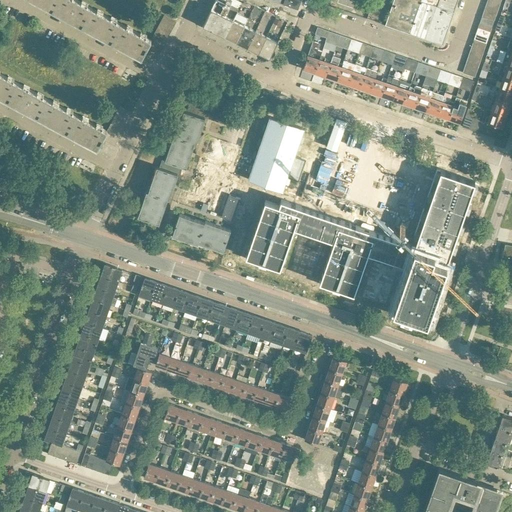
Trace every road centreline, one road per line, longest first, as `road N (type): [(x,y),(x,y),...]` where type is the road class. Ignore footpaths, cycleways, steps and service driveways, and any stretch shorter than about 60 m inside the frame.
road 1 (unclassified): [(122,492),(160,391),(292,431),(333,323)]
road 2 (residential): [(333,323),(86,238)]
road 3 (residential): [(511,164),(282,84)]
road 4 (residential): [(309,13),(442,57),(455,47),(473,0)]
road 5 (residential): [(160,81),(8,0)]
road 6 (residential): [(115,173),(0,111)]
road 7 (residential): [(32,395),(74,273)]
road 8 (residential): [(0,322),(13,258),(74,273)]
road 9 (residential): [(470,291),(511,171)]
